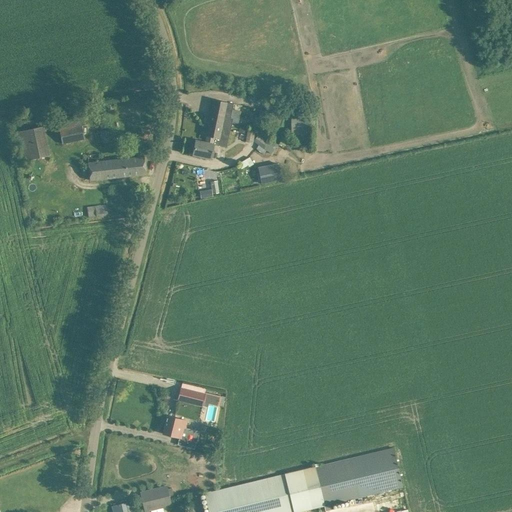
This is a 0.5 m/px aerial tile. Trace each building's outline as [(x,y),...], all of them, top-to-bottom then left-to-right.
[(213,100),(208,128),(229,132),(230,129),(232,118),(230,118),(233,103),(223,102),(213,100)] [(255,120),(253,130),(262,132),(262,129),(268,131),(270,121),(271,121),(273,112),(267,110),(266,113),(259,111),(257,120),(255,120)] [(80,117),(58,121),(62,143),(85,139),(84,137),(82,124),(80,117)] [(16,132),(22,160),(49,154),(43,126),(16,132)] [(247,134),(245,142),(252,143),(255,131),(247,130),(248,129),(240,127),(239,132),(247,134)] [(196,141),(193,154),(210,158),(210,157),(213,158),(214,152),(212,151),(213,144),(217,145),(218,140),(227,141),(229,132),(208,128),(206,136),(207,136),(206,143),(196,141)] [(99,132),(102,143),(110,141),(108,130),(99,132)] [(260,132),(254,141),(259,144),(264,148),(270,139),(260,132)] [(99,161),(88,162),(90,180),(136,175),(146,174),(144,156),(134,157),(99,161)] [(239,162),(242,168),(251,163),(249,157),(239,162)] [(278,163),(258,167),(261,184),(281,180),(278,163)] [(212,189),(200,191),(201,198),(213,196),(212,189)] [(87,207),(88,218),(107,216),(106,205),(87,207)] [(181,388),(178,400),(202,406),(202,405),(203,402),(208,403),(218,406),(220,397),(206,393),(205,395),(204,394),(181,388)] [(181,420),(180,419),(167,416),(163,433),(179,437),(178,444),(194,448),(196,442),(197,442),(198,439),(199,431),(180,427),(181,420)] [(211,492),(204,493),(209,511),(297,511),(312,508),(324,505),(330,504),(363,496),(403,487),(393,447),(355,456),(319,465),(317,466),(314,466),(303,469),(221,489),(211,492)] [(167,486),(150,490),(141,492),(145,511),(172,504),(167,486)] [(112,506),(113,511),(133,511),(130,501),(112,506)]
